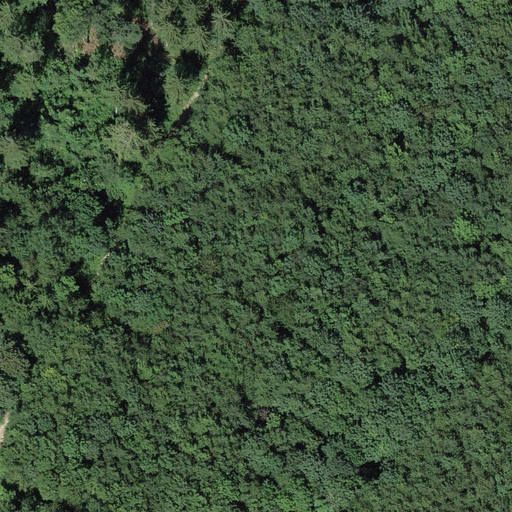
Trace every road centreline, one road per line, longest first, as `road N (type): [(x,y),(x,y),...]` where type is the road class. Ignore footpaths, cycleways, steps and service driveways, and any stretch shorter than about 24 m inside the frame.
road 1 (track): [(0,435),(119,244),(201,91),(236,43),(290,0)]
road 2 (track): [(511,333),(347,511)]
